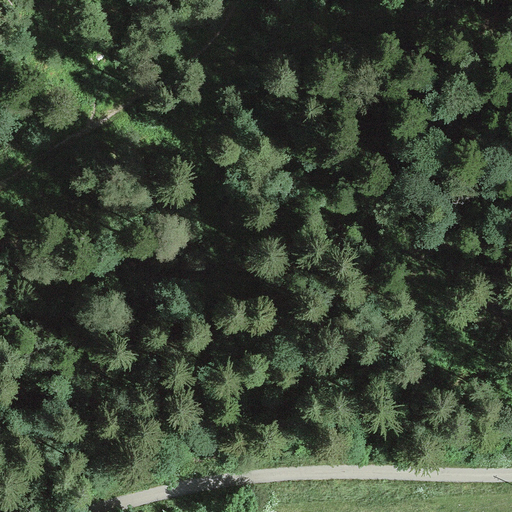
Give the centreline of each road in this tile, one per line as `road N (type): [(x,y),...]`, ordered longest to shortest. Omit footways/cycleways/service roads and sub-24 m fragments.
road 1 (track): [(511,473),(244,477),(89,511)]
road 2 (track): [(198,69),(391,25),(445,22),(511,42)]
road 3 (track): [(0,210),(198,69)]
